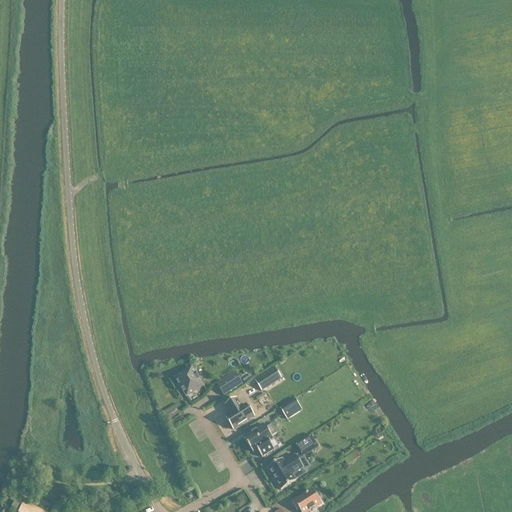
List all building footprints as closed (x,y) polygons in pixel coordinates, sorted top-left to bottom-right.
[(186,396),(203,386),(192,367),(174,378),(186,396)] [(281,378),(275,368),(255,381),(261,391),(281,378)] [(220,386),(224,394),(243,382),(238,374),(236,375),(234,371),(219,381),(221,385),(220,386)] [(226,417),(234,430),(254,417),(246,404),(242,407),(236,398),(225,406),(230,414),(226,417)] [(294,399),(280,408),(284,415),(299,406),(294,399)] [(254,452),(253,452),(257,450),(262,458),(263,457),(262,457),(273,450),(274,450),(269,442),(272,440),(273,440),(271,436),(276,433),(271,424),(266,428),(263,425),(243,438),(253,453),(254,452)] [(267,468),(281,490),(296,481),(292,475),(303,467),(295,455),(284,462),(282,459),(267,468)] [(17,501),(21,494),(14,490),(9,498),(13,501),(11,505),(15,508),(19,502),(17,501)] [(303,494),(291,502),(296,511),(299,509),(300,511),(307,511),(321,503),(321,504),(321,503),(313,490),(312,490),(308,493),(306,494),(306,495),(304,496),(303,494)] [(46,511),(24,501),(23,500),(17,511),(46,511)] [(50,511),(57,511),(61,505),(55,502),(50,511)]
